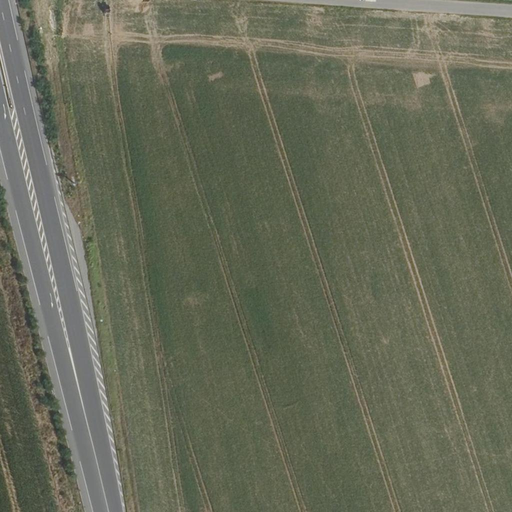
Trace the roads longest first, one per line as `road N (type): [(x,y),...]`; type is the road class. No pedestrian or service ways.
road 1 (primary): [(104,493),(0,1)]
road 2 (primary): [(0,108),(104,493)]
road 3 (unclassified): [(375,0),(511,9)]
